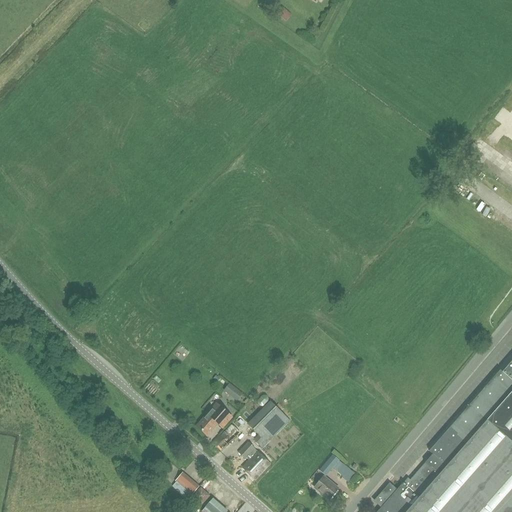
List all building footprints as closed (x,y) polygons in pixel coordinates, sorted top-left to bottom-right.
[(277,13),(286,21),(291,15),(282,6),(277,13)] [(377,511),(511,511),(511,360),(502,372),(499,370),(428,451),(432,454),(424,463),(409,480),(407,478),(402,484),(377,511)] [(228,384),(222,391),(231,397),(237,401),(242,394),(236,390),(228,384)] [(246,424),(258,435),(253,440),(262,449),(290,421),(269,401),(246,424)] [(207,412),(195,426),(207,437),(218,424),(222,428),(231,418),(216,404),(208,413),(207,412)] [(212,442),(220,451),(240,433),(232,424),(212,442)] [(246,458),(249,461),(242,468),(255,480),(270,464),(248,442),(238,452),(245,459),(246,458)] [(332,468),(338,461),(339,460),(332,454),(319,470),(325,476),(332,468)] [(338,461),(332,468),(347,481),(354,473),(339,460),(338,461)] [(174,481),(191,495),(199,486),(182,472),(174,481)] [(314,487),(329,500),(338,489),(323,476),(314,487)] [(200,487),(192,497),(201,506),(210,496),(200,487)] [(201,511),(226,511),(227,511),(213,498),(201,511)]
